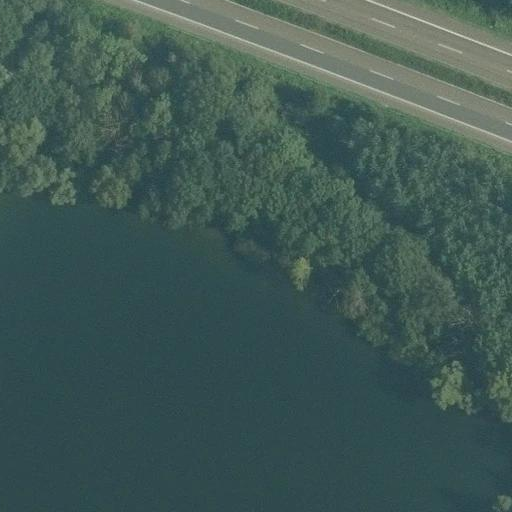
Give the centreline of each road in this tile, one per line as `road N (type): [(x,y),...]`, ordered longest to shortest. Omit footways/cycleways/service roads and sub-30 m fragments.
road 1 (motorway): [(166,0),(511,135)]
road 2 (motorway): [(511,77),(314,0)]
